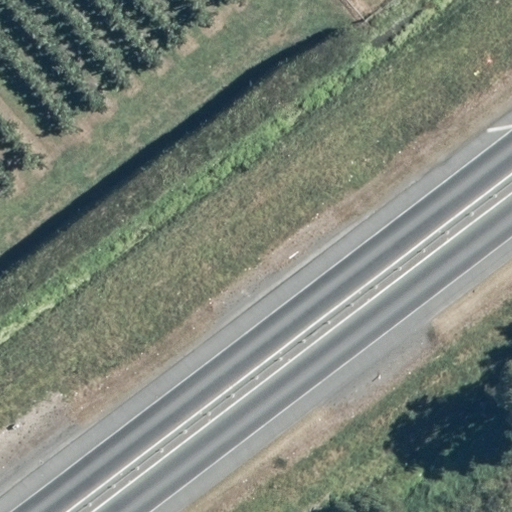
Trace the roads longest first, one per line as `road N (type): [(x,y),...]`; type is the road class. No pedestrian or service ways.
road 1 (trunk): [(26,511),(511,141)]
road 2 (trunk): [(511,219),(123,511)]
